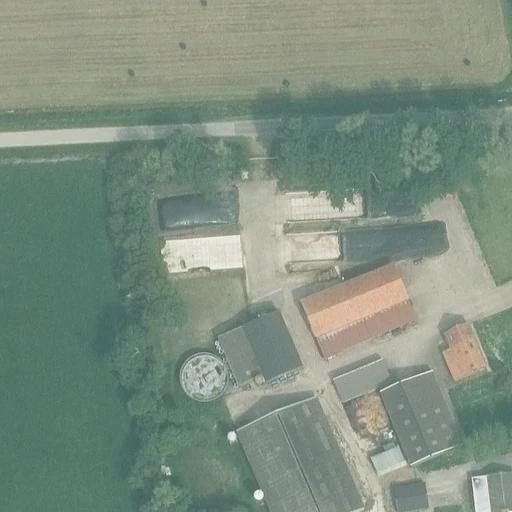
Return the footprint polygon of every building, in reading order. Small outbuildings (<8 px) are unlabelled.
[(340,352),(416,321),(408,302),(409,302),(394,266),(300,304),(315,341),(317,340),(326,362),(341,356),(340,352)] [(277,315),(241,330),(214,340),(234,389),(260,379),(263,387),(300,373),(277,315)] [(460,329),(444,335),(450,350),(443,353),(454,382),(462,378),(462,379),(486,369),(474,340),(466,344),(460,329)] [(220,380),(221,375),(220,370),(219,366),(217,362),(214,358),(210,355),(206,353),(202,352),(198,351),(193,352),(188,353),(182,357),(178,361),(176,365),(174,370),(174,374),(174,379),(175,383),(178,387),(180,391),(185,394),(188,396),(192,398),(196,398),(202,398),(206,396),(210,394),(214,391),(217,387),(219,383),(220,380)] [(375,388),(387,383),(379,362),(329,383),(339,405),(376,390),(375,388)] [(429,374),(376,396),(407,469),(459,447),(429,374)] [(237,432),(271,511),(360,511),(364,511),(316,398),(237,432)] [(394,448),(366,460),(375,478),(401,467),(394,448)] [(511,511),(511,474),(475,479),(478,496),(488,495),(489,511),(511,511)] [(397,511),(410,511),(429,509),(425,484),(394,489),(397,511)]
